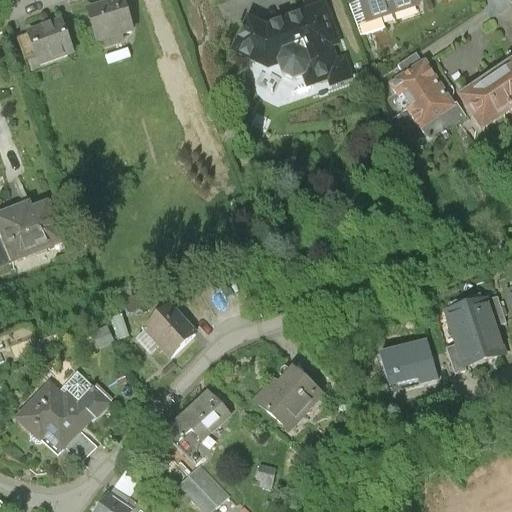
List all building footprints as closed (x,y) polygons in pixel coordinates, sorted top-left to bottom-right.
[(101,44),(103,50),(122,44),(120,37),(132,34),(121,0),(87,11),(97,45),(101,44)] [(350,6),(358,27),(392,14),(386,0),(361,0),(362,2),(350,6)] [(386,0),(392,14),(419,4),(417,0),(386,0)] [(332,49),(339,46),(323,4),(288,17),(284,22),(266,28),(248,20),(231,56),(267,72),(277,68),(281,76),(293,82),(305,78),(308,87),(327,79),(331,87),(351,80),(344,58),(335,61),(332,49)] [(36,61),(40,73),(74,60),(61,27),(28,40),(29,43),(36,61)] [(180,41),(166,47),(176,71),(190,65),(180,41)] [(25,65),(36,61),(29,43),(19,47),(25,65)] [(405,77),(422,65),(416,57),(399,69),(405,77)] [(511,59),(489,76),(511,107),(511,108),(511,59)] [(453,105),(424,64),(422,65),(405,77),(391,87),(420,129),(453,105)] [(481,128),(511,107),(489,76),(459,97),(481,128)] [(169,97),(145,105),(153,128),(177,120),(169,97)] [(456,103),(453,105),(420,129),(429,142),(466,116),(456,103)] [(29,204),(0,216),(0,236),(1,239),(0,239),(0,272),(59,247),(49,223),(55,220),(47,203),(32,210),(29,204)] [(511,288),(502,292),(511,319),(511,288)] [(479,302),(443,315),(456,353),(464,375),(506,360),(496,333),(488,308),(486,304),(481,306),(479,302)] [(506,330),(497,305),(488,308),(496,333),(506,330)] [(196,346),(171,320),(148,343),(174,368),(196,346)] [(439,388),(427,349),(379,363),(389,397),(417,388),(419,394),(439,388)] [(464,375),(456,353),(445,356),(455,382),(466,378),(464,375)] [(273,393),(256,413),(267,422),(264,426),(290,448),(298,439),(294,435),(318,406),(291,384),(280,398),(273,393)] [(60,406),(44,391),(28,408),(30,411),(9,432),(30,453),(36,448),(52,464),(90,426),(95,431),(102,423),(97,418),(101,415),(87,402),(75,414),(63,403),(60,406)] [(226,424),(209,405),(179,433),(190,444),(202,457),(229,431),(224,426),(226,424)] [(190,444),(179,433),(165,447),(176,458),(190,444)] [(275,485),(260,480),(256,494),(271,499),(275,485)] [(229,511),(202,483),(192,493),(210,511),(229,511)] [(127,490),(113,510),(116,511),(135,511),(143,501),(127,490)] [(210,511),(192,493),(182,502),(191,511),(210,511)]
